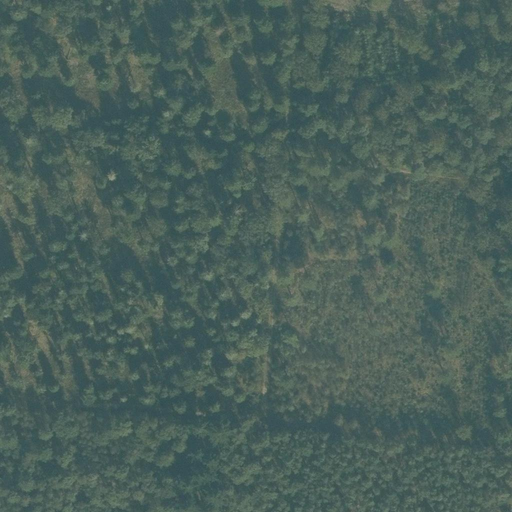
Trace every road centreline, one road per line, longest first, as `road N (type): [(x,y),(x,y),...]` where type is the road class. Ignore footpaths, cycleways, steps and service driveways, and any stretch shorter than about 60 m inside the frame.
road 1 (track): [(511,187),(282,151),(0,121)]
road 2 (track): [(0,402),(511,446)]
road 3 (track): [(262,360),(294,0)]
road 4 (track): [(249,511),(262,360)]
